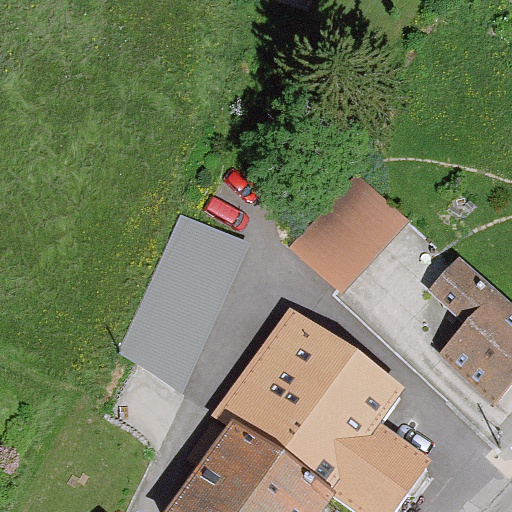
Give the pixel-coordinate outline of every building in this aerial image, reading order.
[(273,0),(301,12),(306,0),(273,0)] [(511,0),(503,0),(511,8),(511,0)] [(408,226),(358,177),(289,247),(338,296),(408,226)] [(246,250),(183,219),(116,355),(180,386),(246,250)] [(440,359),(495,408),(511,388),(511,314),(456,265),(426,297),(465,332),(440,359)] [(348,511),(401,511),(431,472),(378,433),(403,399),(308,329),(171,511),(327,511),(335,502),(348,511)]
